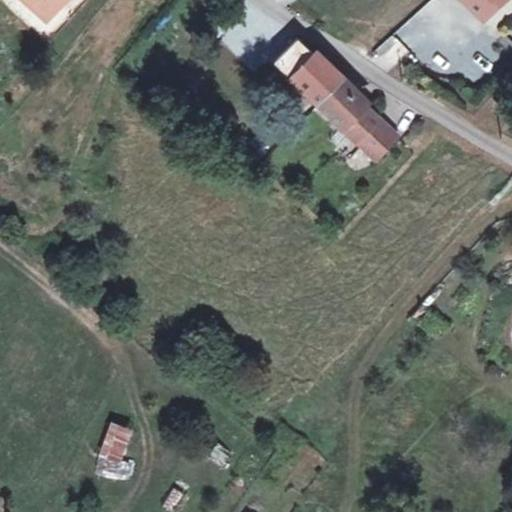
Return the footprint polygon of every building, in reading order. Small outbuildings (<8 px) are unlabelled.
[(27,0),(42,14),(54,0),(62,0),(65,3),(67,0),(27,0)] [(65,3),(62,0),(54,0),(42,14),(49,20),(65,3)] [(490,14),(476,0),(451,0),(477,26),(490,14)] [(476,0),(490,14),(503,0),(476,0)] [(279,63),(379,151),(399,129),(299,40),(279,63)] [(109,422),(101,455),(125,461),(133,428),(109,422)] [(210,457),(226,464),(234,447),(218,440),(210,457)] [(170,487),(163,508),(176,511),(182,491),(170,487)]
